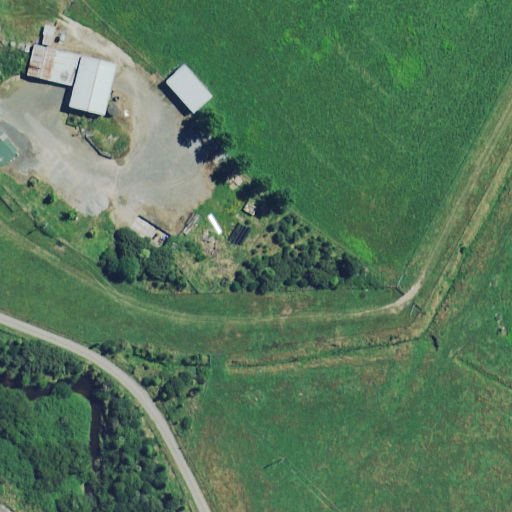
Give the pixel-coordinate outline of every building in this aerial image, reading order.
[(52,28),(44,26),(40,44),(49,46),(52,28)] [(113,65),(32,46),(25,76),(71,86),(67,107),(101,115),(113,65)] [(209,97),(182,66),(164,83),(191,113),(209,97)] [(130,125),(131,104),(122,104),(121,125),(130,125)] [(0,166),(18,152),(0,129),(0,166)]
